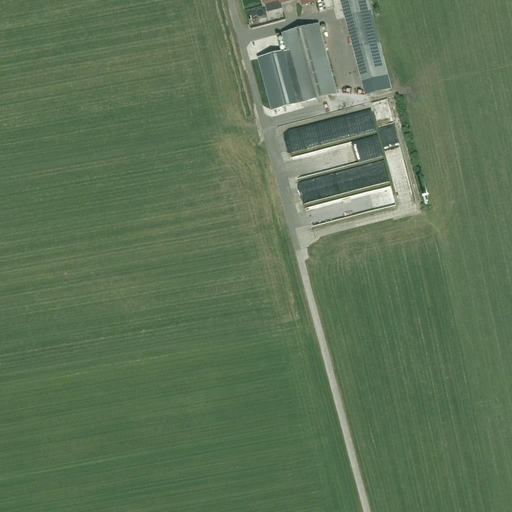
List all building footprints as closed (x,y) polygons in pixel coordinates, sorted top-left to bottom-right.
[(263,0),(265,5),(266,5),(268,12),(282,8),(280,4),(293,1),(292,0),(263,0)] [(335,0),(328,0),(333,19),(340,17),(335,0)] [(368,0),(342,0),(356,49),(379,43),(368,0)] [(287,52),(259,59),(272,111),(336,94),(318,25),(283,34),(287,52)] [(379,43),(356,49),(365,85),(388,79),(379,43)] [(388,79),(365,85),(367,96),(391,90),(388,79)] [(325,173),(364,164),(362,154),(360,144),(306,156),(309,170),(324,166),(325,173)] [(307,173),(304,157),(284,160),(286,176),(307,173)] [(368,205),(369,208),(390,203),(386,189),(351,197),(352,203),(356,202),(357,208),(368,205)]
